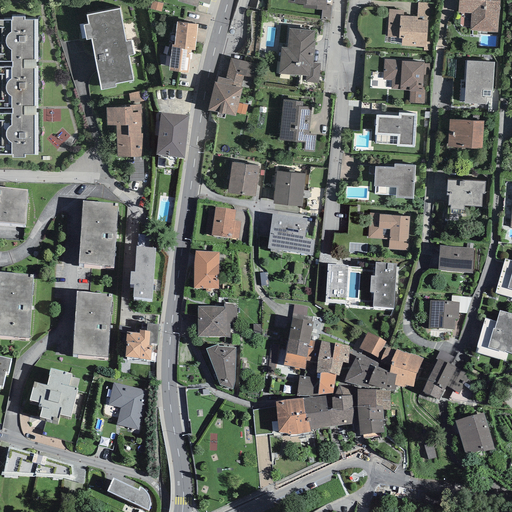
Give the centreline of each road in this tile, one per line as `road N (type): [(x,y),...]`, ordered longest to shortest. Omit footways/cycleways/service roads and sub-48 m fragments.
road 1 (tertiary): [(216,40),(170,327),(168,391),(182,511)]
road 2 (residential): [(458,346),(422,343),(406,327),(426,236),(440,46)]
road 3 (residential): [(458,346),(492,247),(503,106)]
road 4 (residential): [(339,0),(334,65),(341,99),(328,239)]
road 5 (residential): [(164,511),(161,494),(143,478),(0,437)]
road 6 (residential): [(499,495),(450,450),(442,410),(458,346)]
road 7 (residential): [(376,467),(340,463),(237,511)]
road 8 (residential): [(0,175),(103,178),(136,211)]
road 9 (residential): [(499,495),(406,480),(376,467)]
